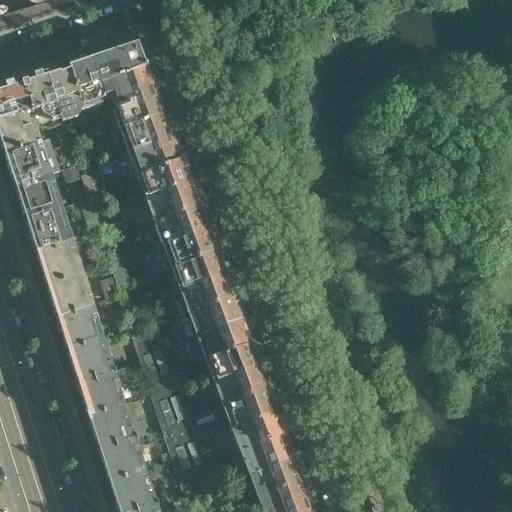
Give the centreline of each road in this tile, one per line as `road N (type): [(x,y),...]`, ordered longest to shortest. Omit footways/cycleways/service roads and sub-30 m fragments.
road 1 (residential): [(342,511),(159,21),(145,10),(0,59)]
road 2 (tertiary): [(68,511),(0,286)]
